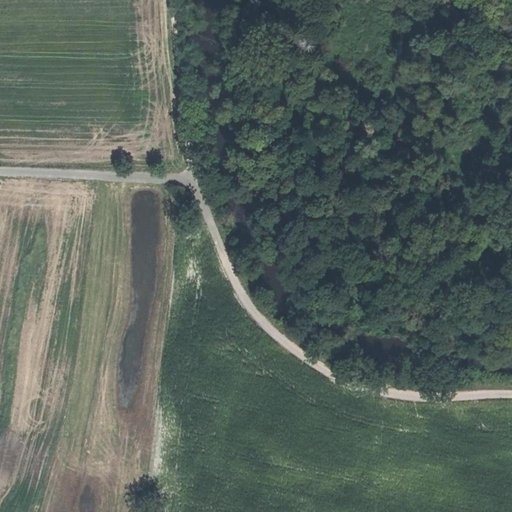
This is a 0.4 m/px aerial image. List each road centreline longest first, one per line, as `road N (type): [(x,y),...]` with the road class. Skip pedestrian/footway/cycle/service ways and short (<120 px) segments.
road 1 (track): [(190,180),(238,292),(282,342),(352,384),(424,398),(511,395)]
road 2 (track): [(0,170),(190,180)]
road 3 (track): [(177,0),(190,180)]
